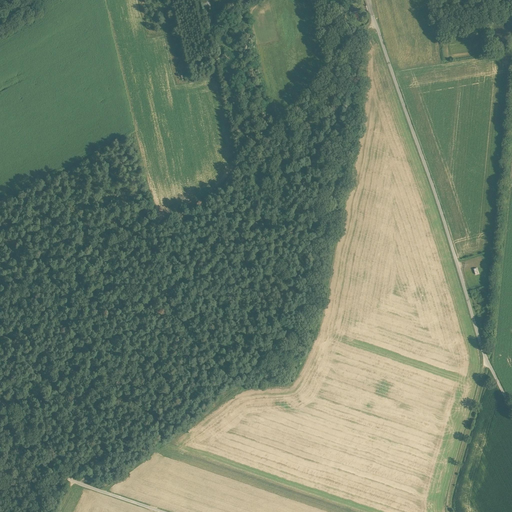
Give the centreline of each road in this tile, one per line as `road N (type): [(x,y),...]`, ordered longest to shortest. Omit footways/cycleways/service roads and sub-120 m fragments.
road 1 (track): [(362,31),(204,201),(0,297)]
road 2 (track): [(487,363),(375,22),(362,31)]
road 3 (track): [(448,511),(487,363)]
